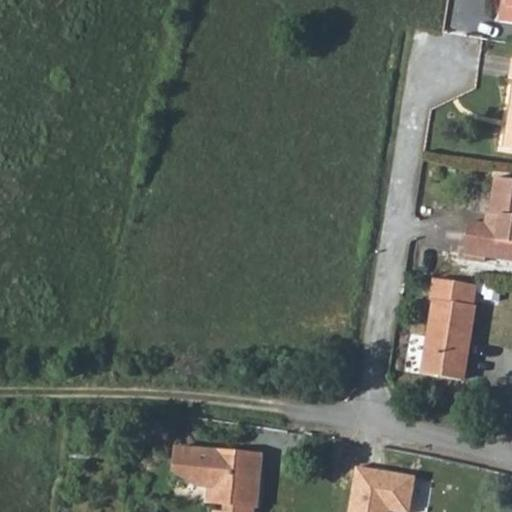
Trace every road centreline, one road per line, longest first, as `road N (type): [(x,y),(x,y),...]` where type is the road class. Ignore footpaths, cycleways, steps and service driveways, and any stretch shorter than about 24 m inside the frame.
road 1 (residential): [(443,56),(410,90),(358,417)]
road 2 (track): [(358,417),(0,392)]
road 3 (unclassified): [(511,462),(358,417)]
